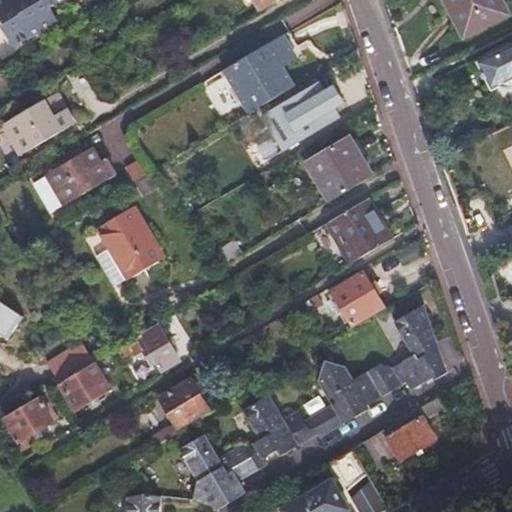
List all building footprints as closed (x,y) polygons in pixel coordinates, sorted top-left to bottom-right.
[(0,0),(0,19),(15,45),(59,19),(52,6),(62,0),(0,0)] [(254,0),(260,9),(274,0),(254,0)] [(445,0),(463,35),(510,10),(504,0),(445,0)] [(249,111),(293,85),(283,65),(304,53),(292,29),(225,68),(249,111)] [(511,79),(511,44),(477,62),(492,89),(511,79)] [(280,106),(301,140),(338,119),(319,83),(280,106)] [(4,122),(22,152),(74,121),(56,91),(4,122)] [(330,200),(371,175),(348,136),(308,160),(330,200)] [(64,188),(71,199),(108,177),(100,160),(91,165),(84,152),(46,172),(55,188),(60,186),(64,188)] [(395,236),(371,196),(333,219),(356,259),(395,236)] [(166,257),(134,206),(99,227),(110,247),(97,254),(114,285),(127,277),(128,279),(166,257)] [(241,236),(208,255),(216,267),(248,249),(241,236)] [(334,289),(353,323),(385,304),(365,271),(334,289)] [(316,294),(300,304),(305,313),(322,304),(316,294)] [(0,335),(6,339),(21,315),(0,301),(0,335)] [(215,501),(219,508),(235,498),(232,493),(247,484),(245,479),(272,463),(267,457),(289,444),(292,450),(321,434),(323,437),(375,407),(373,403),(412,381),(415,388),(438,375),(440,377),(450,371),(426,304),(397,320),(416,352),(395,364),(382,362),(356,378),(347,364),(328,360),(320,378),(335,402),(309,418),(302,408),(288,416),(273,393),(247,408),(263,435),(248,444),(246,441),(223,454),(209,431),(183,446),(203,479),(198,496),(215,501)] [(126,341),(115,348),(121,358),(133,352),(135,355),(141,351),(149,363),(154,361),(160,370),(177,360),(158,328),(129,345),(126,341)] [(59,381),(92,361),(85,348),(51,368),(59,381)] [(108,388),(92,361),(59,381),(75,408),(108,388)] [(160,398),(176,425),(206,408),(190,380),(160,398)] [(9,414),(23,438),(53,420),(39,396),(9,414)] [(440,397),(423,406),(429,416),(446,407),(440,397)] [(429,416),(423,406),(384,429),(398,454),(401,458),(440,437),(429,416)] [(384,429),(364,441),(378,465),(398,454),(384,429)] [(282,511),(344,511),(351,508),(333,478),(281,509),(282,511)] [(360,511),(381,511),(388,508),(371,481),(353,499),(360,511)] [(161,511),(161,496),(149,484),(134,492),(133,511),(161,511)]
